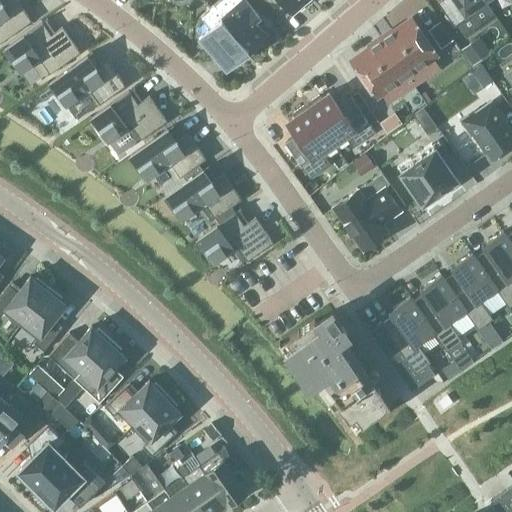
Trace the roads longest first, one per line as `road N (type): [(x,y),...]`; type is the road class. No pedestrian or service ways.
road 1 (unclassified): [(0,197),(83,255),(164,329),(302,490)]
road 2 (residential): [(354,289),(231,123)]
road 3 (residential): [(511,179),(354,289)]
road 4 (residential): [(231,123),(374,0)]
road 5 (residential): [(231,123),(93,0)]
